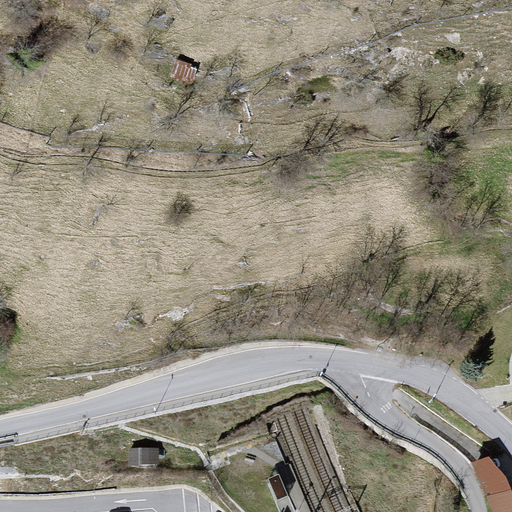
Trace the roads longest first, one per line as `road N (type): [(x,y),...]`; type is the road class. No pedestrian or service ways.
road 1 (tertiary): [(0,426),(268,361),(355,362)]
road 2 (residential): [(355,362),(369,397),(455,464),(480,511)]
road 3 (tertiary): [(355,362),(449,390),(511,442)]
